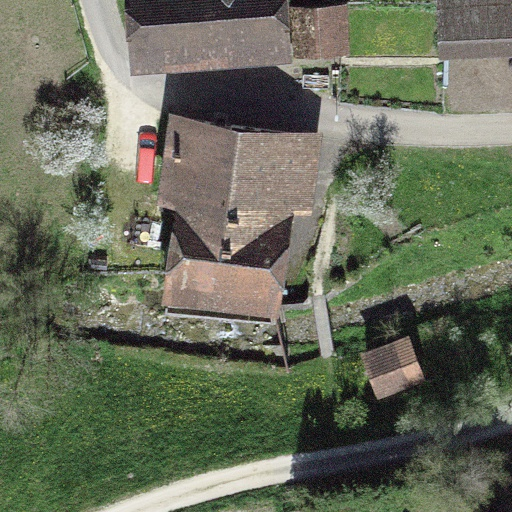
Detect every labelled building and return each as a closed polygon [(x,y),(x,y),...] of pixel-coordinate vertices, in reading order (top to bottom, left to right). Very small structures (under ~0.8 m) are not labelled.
[(133,0),(138,45),(167,43),(169,64),(175,63),(175,58),(216,57),(216,45),(289,40),(286,0),(133,0)] [(511,0),(439,0),(441,42),(511,38),(511,0)] [(337,3),(300,5),(302,46),(339,44),(337,3)] [(277,301),(303,133),(175,116),(163,194),(180,197),(166,287),(277,301)] [(421,368),(409,336),(370,350),(381,382),(421,368)]
